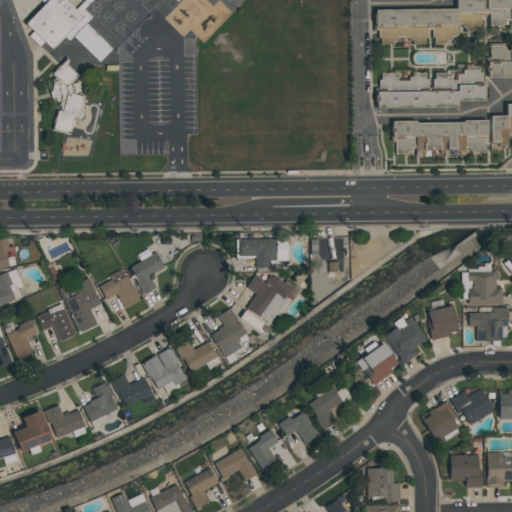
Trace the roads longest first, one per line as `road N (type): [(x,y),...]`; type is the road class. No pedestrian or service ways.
road 1 (primary): [(0,217),(372,214)]
road 2 (primary): [(371,190),(0,190)]
road 3 (residential): [(511,363),(439,368),(344,453),(251,511)]
road 4 (residential): [(0,395),(160,322),(205,269)]
road 5 (residential): [(364,118),(460,118),(491,112),(511,94)]
road 6 (residential): [(360,0),(366,135)]
